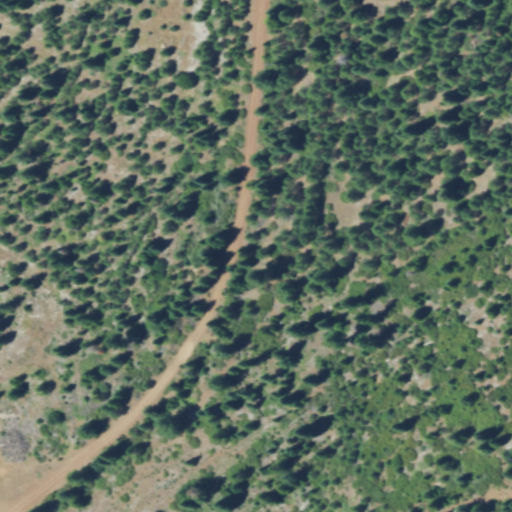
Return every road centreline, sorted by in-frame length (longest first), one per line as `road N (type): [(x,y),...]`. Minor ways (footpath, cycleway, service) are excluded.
road 1 (track): [(76,511),(132,492),(297,281),(308,147),(345,0)]
road 2 (track): [(0,503),(99,437),(176,363),(218,280),(244,188),(258,0)]
